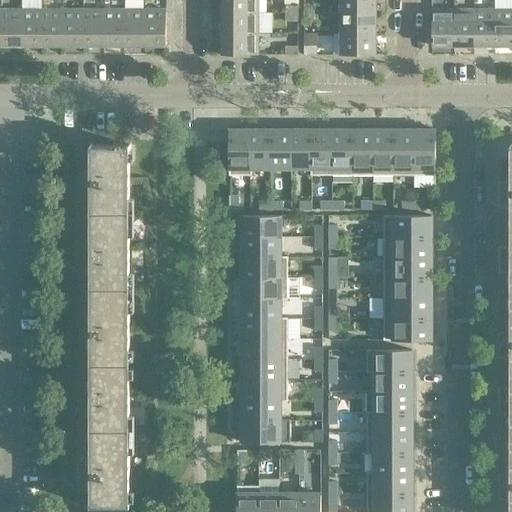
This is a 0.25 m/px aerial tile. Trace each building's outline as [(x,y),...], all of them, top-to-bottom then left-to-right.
[(222,0),(222,11),(258,11),(258,0),(222,0)] [(340,0),(340,11),(376,11),(376,0),(340,0)] [(298,3),(285,3),(285,12),(298,12),(298,3)] [(317,3),(304,3),(304,12),(317,12),(317,3)] [(511,8),(494,9),(494,45),(511,44),(511,8)] [(22,9),(2,9),(2,45),(22,45),(22,9)] [(22,9),(22,45),(43,45),(43,9),(22,9)] [(63,9),(43,9),(43,45),(63,45),(63,9)] [(84,9),(63,9),(63,45),(84,45),(84,9)] [(105,9),(84,9),(84,45),(105,45),(105,9)] [(125,9),(105,9),(105,45),(125,45),(125,9)] [(146,9),(125,9),(125,45),(146,45),(146,9)] [(146,9),(146,45),(167,45),(166,9),(146,9)] [(432,9),(432,45),(453,45),(453,9),(432,9)] [(453,9),(453,45),(474,45),(474,9),(453,9)] [(474,9),(474,45),(494,45),(494,9),(474,9)] [(222,11),(222,32),(258,32),(258,11),(222,11)] [(340,11),(340,32),(376,32),(376,11),(340,11)] [(298,12),(285,12),(285,20),(298,20),(298,12)] [(317,12),(304,12),(304,20),(317,20),(317,12)] [(222,32),(222,54),(258,54),(258,32),(222,32)] [(340,32),(340,54),(376,54),(376,32),(340,32)] [(285,45),(285,54),(298,54),(298,45),(285,45)] [(317,45),(304,45),(304,54),(317,54),(317,45)] [(250,175),(250,129),(229,129),(229,142),(229,175),(250,175)] [(271,168),(271,129),(250,129),(250,175),(251,175),(251,168),(271,168)] [(291,168),(291,129),(271,129),(271,168),(291,168)] [(312,175),(312,129),(291,129),(291,168),(311,168),(311,175),(312,175)] [(332,175),(332,129),(312,129),(312,175),(332,175)] [(352,175),(352,129),(332,129),(332,175),(352,175)] [(373,175),(373,129),(352,129),(352,175),(373,175)] [(393,175),(393,129),(373,129),(373,175),(393,175)] [(414,175),(414,129),(393,129),(393,175),(414,175)] [(435,175),(435,129),(414,129),(414,175),(435,175)] [(91,145),(91,205),(91,216),(129,217),(129,145),(122,145),(122,142),(114,142),(114,145),(91,145)] [(511,145),(510,145),(510,147),(510,158),(510,160),(510,171),(510,172),(510,181),(499,182),(499,206),(498,206),(498,207),(510,207),(510,221),(511,220),(511,145)] [(230,207),(239,207),(239,195),(230,195),(230,207)] [(271,209),(271,201),(259,201),(259,209),(271,209)] [(283,209),(283,201),(271,201),(271,209),(283,209)] [(299,201),(299,209),(312,209),(312,201),(299,201)] [(332,209),(332,201),(320,201),(320,209),(332,209)] [(344,209),(344,201),(332,201),(332,209),(344,209)] [(373,209),(373,201),(361,201),(361,209),(373,209)] [(385,209),(385,201),(373,201),(373,209),(385,209)] [(414,209),(414,201),(402,201),(402,209),(414,209)] [(426,209),(426,201),(414,201),(414,209),(426,209)] [(280,236),(280,215),(242,215),(242,236),(280,236)] [(431,236),(431,215),(383,215),(383,236),(431,236)] [(129,217),(91,216),(91,288),(129,289),(129,217)] [(511,220),(510,221),(510,231),(510,232),(510,246),(498,246),(498,247),(499,247),(499,272),(510,272),(510,281),(510,282),(510,297),(511,296),(511,220)] [(323,237),(323,224),(314,224),(314,236),(323,237)] [(337,224),(329,224),(329,236),(337,236),(337,224)] [(280,256),(280,236),(242,236),(242,257),(288,257),(288,256),(280,256)] [(323,249),(323,237),(314,236),(314,249),(323,249)] [(337,248),(337,236),(329,236),(329,248),(337,248)] [(431,257),(431,236),(383,236),(383,257),(431,257)] [(288,277),(288,257),(242,257),(242,277),(288,277)] [(431,277),(431,257),(383,257),(383,277),(431,277)] [(323,277),(323,265),(314,265),(314,277),(323,277)] [(337,265),(329,265),(329,277),(337,277),(337,265)] [(288,298),(288,277),(242,277),(242,298),(288,298)] [(323,289),(323,277),(314,277),(314,289),(323,289)] [(337,289),(337,277),(329,277),(329,289),(337,289)] [(431,298),(431,277),(383,277),(383,298),(431,298)] [(129,289),(91,288),(91,343),(91,344),(91,360),(129,361),(129,289)] [(511,296),(510,297),(510,306),(510,308),(510,321),(510,323),(510,332),(499,332),(499,356),(498,356),(498,358),(510,358),(510,372),(511,372),(511,296)] [(280,317),(280,299),(288,299),(288,298),(242,298),(242,318),(288,318),(288,317),(280,317)] [(431,318),(431,298),(383,298),(383,318),(431,318)] [(323,318),(323,306),(314,306),(314,318),(323,318)] [(337,306),(329,306),(329,318),(337,318),(337,306)] [(288,338),(288,318),(242,318),(242,338),(288,338)] [(323,330),(323,318),(314,318),(314,330),(323,330)] [(337,330),(337,318),(329,318),(329,330),(337,330)] [(431,340),(431,318),(383,318),(383,340),(412,340),(431,340)] [(288,359),(288,338),(242,338),(242,359),(288,359)] [(322,359),(323,347),(314,347),(314,359),(322,359)] [(412,371),(412,349),(366,349),(366,371),(412,371)] [(288,379),(288,359),(242,359),(242,379),(288,379)] [(323,371),(322,359),(314,359),(314,371),(323,371)] [(337,371),(337,359),(329,359),(329,371),(337,371)] [(129,361),(91,360),(91,432),(130,433),(129,361)] [(337,383),(337,371),(329,371),(329,383),(337,383)] [(412,391),(412,371),(366,371),(366,372),(374,372),(374,391),(412,391)] [(511,372),(510,372),(510,374),(510,388),(498,388),(498,389),(499,389),(499,413),(510,413),(510,422),(510,424),(510,448),(511,448),(511,372)] [(288,400),(288,379),(242,379),(242,400),(288,400)] [(323,400),(323,388),(314,388),(314,400),(323,400)] [(374,391),(366,391),(366,412),(412,412),(412,391),(374,391)] [(280,420),(280,401),(288,401),(288,400),(242,400),(242,420),(280,420)] [(323,412),(323,400),(314,400),(314,412),(323,412)] [(337,412),(337,400),(329,400),(329,412),(337,412)] [(337,424),(337,412),(329,412),(329,424),(337,424)] [(412,432),(412,412),(366,412),(366,432),(412,432)] [(280,420),(242,420),(242,441),(291,441),(291,420),(280,420)] [(323,441),(323,429),(314,429),(314,441),(323,441)] [(91,486),(91,498),(91,504),(130,505),(130,433),(91,432),(91,485),(91,486)] [(412,452),(412,432),(366,432),(366,452),(412,452)] [(337,452),(337,440),(329,440),(329,452),(337,452)] [(511,511),(511,448),(510,448),(510,449),(510,463),(510,465),(510,474),(499,474),(499,498),(498,498),(498,499),(510,500),(510,511),(511,511)] [(271,457),(271,449),(259,449),(259,458),(271,457)] [(303,461),(303,449),(295,449),(295,461),(303,461)] [(239,463),(247,463),(247,451),(239,451),(239,463)] [(337,464),(337,452),(329,452),(329,464),(337,464)] [(412,473),(412,452),(366,452),(366,453),(374,453),(374,472),(366,472),(366,473),(412,473)] [(303,473),(303,461),(295,461),(295,474),(303,473)] [(412,493),(412,473),(366,473),(366,493),(412,493)] [(337,493),(337,481),(329,481),(329,493),(337,493)] [(258,511),(258,485),(237,485),(237,511),(258,511)] [(278,511),(279,492),(260,492),(260,485),(258,485),(258,511),(278,511)] [(299,511),(299,492),(279,492),(278,511),(299,511)] [(320,511),(321,492),(299,492),(299,511),(320,511)] [(337,505),(337,493),(329,493),(329,505),(337,505)] [(412,511),(412,493),(366,493),(366,511),(412,511)]
